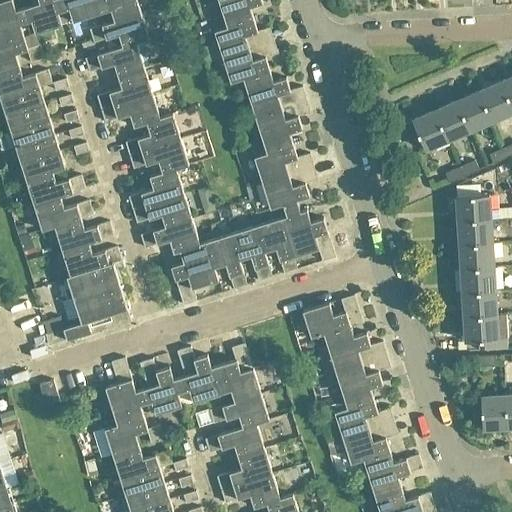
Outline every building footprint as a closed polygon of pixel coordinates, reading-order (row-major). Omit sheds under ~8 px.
[(32,21),(28,8),(16,12),(11,0),(0,0),(0,30),(7,29),(10,41),(24,37),(20,25),(31,21),(32,21)] [(70,10),(66,0),(37,0),(39,4),(28,8),(32,21),(31,21),(35,34),(61,26),(58,13),(69,10),(70,10)] [(98,0),(66,0),(70,10),(69,10),(73,22),(99,14),(95,1),(98,0)] [(141,15),(136,0),(98,0),(95,1),(99,14),(111,10),(114,22),(115,23),(141,15)] [(262,4),(261,0),(218,0),(223,16),(236,12),(240,25),(254,20),(250,8),(262,4)] [(274,41),(270,28),(257,32),(254,20),(240,25),(236,12),(223,16),(227,28),(214,32),(222,57),(274,41)] [(149,40),(141,15),(115,23),(114,22),(102,26),(102,27),(90,31),(94,44),(119,36),(123,47),(123,48),(136,43),(137,44),(149,40)] [(204,22),(196,25),(199,34),(207,31),(204,22)] [(28,50),(28,49),(24,37),(10,41),(7,29),(0,30),(0,72),(19,67),(16,54),(27,51),(28,50)] [(270,71),(266,58),(278,54),(274,41),(222,57),(231,84),(243,80),(247,92),(260,88),(256,75),(270,71)] [(144,69),(137,44),(136,43),(123,48),(123,47),(97,55),(98,56),(85,60),(89,73),(114,65),(118,77),(144,69)] [(44,59),(40,45),(28,49),(28,50),(27,51),(31,63),(44,59)] [(0,97),(1,100),(40,88),(52,84),(48,71),(23,79),(19,67),(0,72),(0,97)] [(152,94),(144,69),(118,77),(122,89),(97,97),(101,110),(152,94)] [(306,100),(302,87),(290,91),(286,78),(273,82),(270,71),(256,75),(260,88),(247,92),(255,117),(306,100)] [(511,76),(502,81),(511,105),(511,76)] [(69,88),(66,79),(54,83),(56,92),(69,88)] [(511,113),(511,105),(502,81),(479,91),(493,122),(511,113)] [(45,104),(40,88),(1,100),(6,116),(45,104)] [(493,122),(479,91),(457,100),(471,131),(493,122)] [(160,118),(152,94),(101,110),(105,124),(130,116),(134,128),(147,124),(147,123),(160,119),(160,118)] [(74,104),(71,95),(59,99),(61,108),(74,104)] [(302,130),(298,117),(311,113),(306,100),(255,117),(263,142),(276,138),(280,150),(294,146),(290,134),(302,130)] [(471,131),(457,100),(435,110),(448,141),(471,131)] [(50,120),(45,104),(6,116),(11,132),(50,120)] [(448,141),(435,110),(413,120),(426,150),(448,141)] [(79,120),(76,111),(64,115),(66,124),(79,120)] [(181,140),(173,114),(160,118),(160,119),(147,123),(147,124),(151,136),(125,144),(129,157),(181,140)] [(55,136),(50,120),(11,132),(16,148),(55,136)] [(84,136),(81,127),(69,131),(71,139),(84,136)] [(60,152),(59,149),(55,136),(16,148),(21,164),(60,152)] [(314,167),(310,154),(297,158),(294,146),(280,150),(276,138),(263,142),(267,154),(254,158),(262,183),(314,167)] [(189,166),(184,149),(181,140),(129,157),(134,170),(159,162),(163,173),(176,169),(177,170),(189,166)] [(89,152),(88,149),(86,143),(74,147),(77,156),(89,152)] [(508,158),(504,149),(490,155),(494,164),(508,158)] [(66,169),(60,152),(21,164),(26,180),(53,172),(53,173),(66,169)] [(479,171),(475,161),(460,168),(464,177),(479,171)] [(310,197),(305,184),(318,180),(314,167),(262,183),(270,209),(283,205),(287,216),(287,217),(300,213),(300,212),(297,201),(310,197)] [(464,177),(460,168),(446,174),(450,183),(464,177)] [(184,194),(177,170),(176,169),(163,173),(150,177),(154,190),(129,198),(133,211),(184,194)] [(73,193),(85,189),(82,177),(57,184),(53,173),(53,172),(26,180),(34,205),(61,197),(61,198),(74,194),(73,193)] [(209,187),(198,191),(205,214),(216,211),(209,187)] [(192,219),(184,194),(133,211),(137,224),(162,216),(165,227),(166,228),(192,219)] [(491,219),(489,194),(456,197),(458,221),(491,219)] [(55,226),(81,218),(93,214),(89,201),(64,209),(61,198),(61,197),(34,205),(42,231),(55,227),(55,226)] [(511,207),(497,208),(498,219),(511,217),(511,207)] [(335,257),(323,219),(311,223),(307,210),(300,212),(300,213),(287,217),(287,216),(281,218),(293,257),(319,249),(322,262),(335,257)] [(102,239),(114,236),(110,222),(85,230),(81,218),(55,226),(55,227),(63,252),(89,243),(89,244),(102,240),(102,239)] [(293,257),(281,218),(256,226),(264,253),(265,253),(276,249),(284,274),(297,270),(293,257)] [(200,244),(192,219),(166,228),(165,227),(153,231),(153,232),(141,236),(145,249),(170,241),(174,254),(180,252),(180,251),(200,245),(200,244)] [(491,219),(458,221),(460,246),(492,243),(491,219)] [(25,226),(16,229),(19,236),(27,234),(25,226)] [(264,253),(256,226),(231,234),(239,260),(240,260),(251,257),(259,282),(272,278),(268,265),(269,265),(265,253),(264,253)] [(239,260),(231,234),(206,242),(214,269),(215,268),(226,265),(234,290),(247,286),(243,273),(244,273),(240,260),(239,260)] [(197,302),(195,297),(195,298),(192,289),(219,281),(215,268),(214,269),(206,242),(200,244),(200,245),(180,251),(180,252),(184,263),(171,267),(183,306),(197,302)] [(70,277),(113,263),(122,260),(118,248),(93,255),(89,244),(89,243),(63,252),(70,276),(70,277)] [(461,269),(494,267),(492,243),(460,246),(461,269)] [(131,322),(113,263),(70,277),(70,276),(67,277),(81,323),(64,328),(64,329),(47,335),(46,335),(49,346),(85,335),(86,337),(131,322)] [(494,267),(461,269),(463,293),(495,291),(494,267)] [(495,291),(463,293),(464,317),(497,315),(495,291)] [(340,342),(336,330),(350,325),(350,326),(362,322),(354,296),(341,300),(345,312),(333,316),(329,304),(302,312),(311,339),(323,335),(327,346),(340,342)] [(498,340),(497,315),(464,317),(466,342),(498,340)] [(60,317),(44,322),(47,335),(64,329),(64,328),(60,317)] [(387,355),(383,342),(370,346),(366,333),(353,337),(350,326),(350,325),(336,330),(340,342),(327,346),(335,371),(387,355)] [(252,366),(245,345),(231,349),(235,362),(223,365),(227,378),(213,383),(217,396),(230,391),(234,403),(261,395),(252,366)] [(213,383),(227,378),(223,365),(211,369),(207,356),(194,360),(190,348),(177,352),(185,377),(189,391),(193,403),(217,396),(213,383)] [(382,385),(378,372),(391,368),(387,355),(335,371),(343,397),(356,392),(360,405),(373,401),(370,389),(382,385)] [(496,367),(495,357),(479,358),(480,368),(496,367)] [(146,389),(135,392),(124,358),(110,363),(117,384),(104,388),(113,415),(126,410),(130,423),(143,419),(139,407),(150,403),(146,389)] [(177,395),(189,391),(185,377),(173,381),(169,368),(156,372),(152,359),(138,364),(146,389),(150,403),(154,415),(181,407),(177,395)] [(60,402),(54,381),(39,385),(46,406),(60,402)] [(394,422),(390,409),(377,413),(373,401),(360,405),(356,392),(343,397),(347,409),(334,413),(343,439),(394,422)] [(269,421),(261,395),(234,403),(221,407),(210,411),(214,424),(238,416),(242,428),(242,429),(256,425),(269,421)] [(481,396),(483,430),(508,428),(506,395),(481,396)] [(116,426),(105,430),(105,429),(93,432),(101,457),(113,453),(113,456),(139,447),(135,436),(146,433),(147,432),(147,431),(143,419),(130,423),(126,410),(113,415),(116,426)] [(2,425),(1,425),(3,432),(14,429),(15,431),(20,430),(17,420),(2,425)] [(390,451),(386,439),(398,435),(394,422),(343,439),(351,464),(363,460),(367,472),(380,468),(376,455),(390,451)] [(264,449),(256,425),(242,429),(242,428),(217,436),(217,437),(205,441),(209,454),(233,446),(237,458),(264,449)] [(163,440),(159,427),(147,431),(147,432),(146,433),(150,444),(163,440)] [(121,481),(160,469),(172,465),(167,452),(142,460),(139,447),(113,456),(121,481)] [(272,474),(264,449),(237,458),(241,470),(216,478),(221,491),(272,474)] [(402,489),(398,477),(410,473),(410,472),(422,468),(418,456),(394,463),(390,451),(376,455),(380,468),(367,472),(375,497),(402,489)] [(188,468),(186,460),(173,464),(175,472),(188,468)] [(30,468),(21,472),(24,480),(33,477),(30,468)] [(164,484),(160,469),(121,481),(127,497),(164,484)] [(280,499),(272,474),(221,491),(225,504),(249,496),(253,508),(266,504),(266,505),(266,504),(280,499)] [(193,485),(191,476),(178,480),(180,489),(193,485)] [(133,511),(170,501),(164,484),(127,497),(131,510),(131,511),(133,511)] [(0,508),(12,505),(7,489),(0,491),(0,508)] [(379,511),(415,511),(434,506),(430,493),(405,501),(402,489),(375,497),(379,511)] [(198,501),(196,492),(183,496),(185,505),(198,501)] [(297,511),(292,495),(280,499),(266,504),(266,505),(268,511),(297,511)] [(173,511),(170,501),(133,511),(173,511)]
